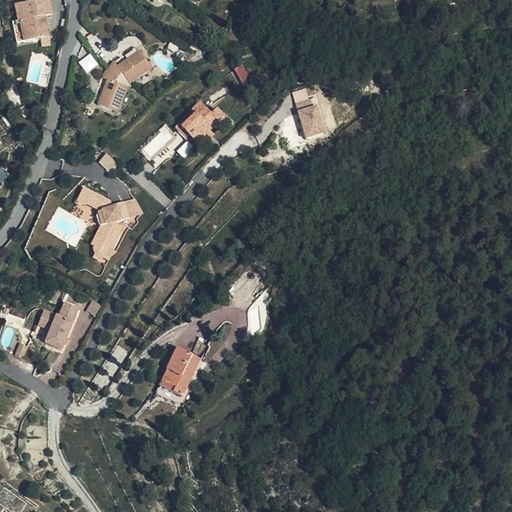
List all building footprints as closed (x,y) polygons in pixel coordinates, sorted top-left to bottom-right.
[(27,26),(32,46),(52,40),(47,21),(53,18),(49,2),(15,11),(20,28),(21,28),(27,26)] [(27,48),(32,46),(27,26),(21,28),(27,48)] [(153,70),(141,52),(119,68),(115,62),(103,77),(109,81),(99,106),(118,114),(129,89),(121,86),(118,83),(125,76),(131,85),(153,70)] [(86,72),(98,65),(92,53),(80,60),(86,72)] [(255,82),(247,68),(239,72),(247,86),(255,82)] [(306,139),(326,133),(315,98),(295,104),(306,139)] [(228,118),(219,108),(213,114),(203,103),(176,126),(194,147),(228,118)] [(112,173),(120,164),(107,153),(100,162),(112,173)] [(102,207),(106,198),(82,185),(75,199),(80,202),(88,201),(89,199),(97,203),(96,205),(98,206),(100,204),(102,207)] [(134,197),(122,200),(127,213),(140,208),(134,197)] [(108,199),(106,198),(102,207),(101,208),(96,218),(100,220),(105,221),(93,247),(105,254),(110,243),(113,244),(120,227),(115,226),(112,218),(127,213),(122,200),(110,203),(108,199)] [(105,221),(100,220),(92,240),(93,247),(105,221)] [(95,318),(102,303),(93,297),(86,313),(95,318)] [(78,306),(65,301),(59,315),(43,308),(37,321),(50,327),(45,339),(61,346),(78,306)] [(26,346),(20,343),(16,353),(22,356),(26,346)] [(180,375),(169,399),(186,408),(208,364),(186,351),(175,371),(180,375)] [(163,395),(169,399),(180,375),(175,371),(163,395)]
